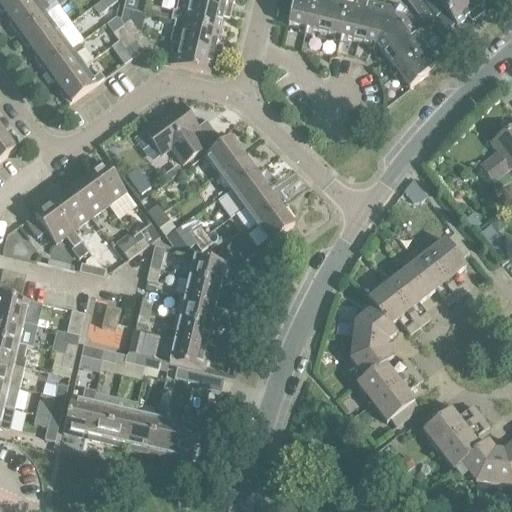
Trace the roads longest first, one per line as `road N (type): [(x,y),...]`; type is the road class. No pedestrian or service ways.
road 1 (unclassified): [(240,511),(298,331),(363,215)]
road 2 (unclassified): [(363,215),(511,48)]
road 3 (residential): [(242,98),(166,83),(53,157)]
road 4 (residential): [(363,215),(242,98)]
road 5 (residential): [(0,263),(103,290),(129,270)]
